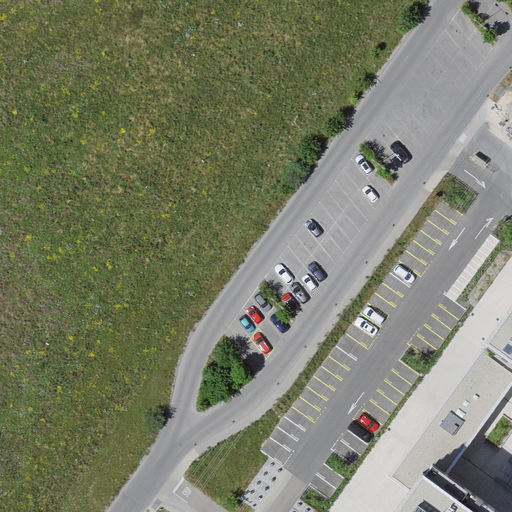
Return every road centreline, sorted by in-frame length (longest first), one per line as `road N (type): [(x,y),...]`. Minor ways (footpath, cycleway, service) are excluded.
road 1 (residential): [(448,0),(198,347),(181,436)]
road 2 (residential): [(181,436),(246,406),(271,379),(436,150)]
road 3 (residential): [(499,197),(273,511)]
